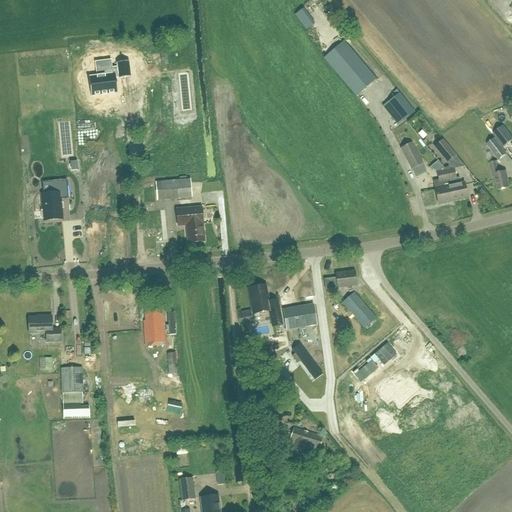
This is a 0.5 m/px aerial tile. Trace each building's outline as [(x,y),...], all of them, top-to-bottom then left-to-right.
[(355,96),(375,79),(343,42),(323,59),(355,96)] [(96,71),(88,72),(90,91),(117,88),(115,73),(118,72),(118,73),(130,72),(128,56),(116,58),(117,62),(95,65),(96,71)] [(404,120),(414,113),(399,94),(389,101),(404,120)] [(366,96),(363,99),(369,106),(373,103),(366,96)] [(511,141),(511,138),(503,127),(492,135),(503,148),(511,141)] [(498,160),(506,154),(493,139),(485,145),(498,160)] [(434,147),(446,163),(454,156),(441,141),(434,147)] [(422,165),(411,144),(401,149),(412,170),(422,165)] [(498,190),(509,187),(507,180),(508,180),(506,171),(499,173),(495,162),(488,164),(493,178),(495,178),(498,190)] [(438,205),(453,202),(467,198),(464,183),(460,184),(459,178),(456,179),(454,169),(437,173),(439,181),(433,182),(438,205)] [(179,180),(174,180),(176,198),(191,197),(189,180),(187,180),(186,177),(179,178),(179,180)] [(155,182),(156,200),(157,200),(176,198),(174,180),(155,182)] [(43,211),(41,212),(42,219),(44,219),(44,221),(62,220),(60,199),(68,199),(66,181),(49,182),(50,194),(42,195),(41,195),(43,211)] [(201,207),(192,208),(195,242),(204,241),(202,223),(201,215),(201,208),(201,207)] [(192,208),(175,209),(177,222),(177,227),(185,227),(186,243),(187,243),(195,242),(192,208)] [(354,271),(335,274),(336,278),(323,280),(325,290),(356,286),(354,271)] [(314,272),(284,281),(289,296),(318,287),(314,272)] [(269,313),(279,311),(276,300),(268,302),(265,285),(248,289),(253,314),(269,311),(269,313)] [(365,328),(376,318),(353,293),(342,303),(365,328)] [(312,305),(282,310),(283,317),(286,331),(316,325),(312,305)] [(145,346),(163,344),(160,308),(143,310),(144,321),(143,321),(145,346)] [(272,327),(281,325),(279,311),(269,313),(272,327)] [(47,342),(60,342),(59,330),(52,330),(51,316),(42,316),(42,317),(28,318),(29,334),(46,333),(47,342)] [(355,367),(393,335),(384,324),(346,356),(355,367)] [(295,354),(292,356),(297,363),(300,360),(310,375),(318,369),(299,344),(292,350),(295,354)] [(168,374),(177,374),(175,353),(167,354),(168,374)] [(306,387),(312,377),(294,367),(289,377),(306,387)] [(82,393),(82,368),(60,369),(61,393),(82,393)] [(417,391),(408,380),(398,388),(392,381),(379,392),(387,401),(392,397),(399,406),(417,391)] [(456,383),(444,398),(458,409),(470,393),(456,383)] [(316,394),(311,398),(317,407),(322,404),(316,394)] [(89,419),(88,407),(62,408),(63,420),(89,419)] [(303,445),(305,445),(318,449),(322,437),(293,428),(291,435),(297,437),(296,439),(304,442),(303,445)] [(275,441),(278,432),(267,429),(265,437),(275,441)] [(289,440),(292,441),(288,455),(300,459),(305,445),(303,445),(304,442),(296,439),(297,437),(291,435),(289,440)] [(275,441),(260,436),(258,443),(273,448),(275,441)] [(218,481),(226,481),(226,468),(217,469),(218,481)] [(179,481),(182,502),(194,500),(191,479),(179,481)] [(219,511),(217,496),(200,499),(201,511),(219,511)]
